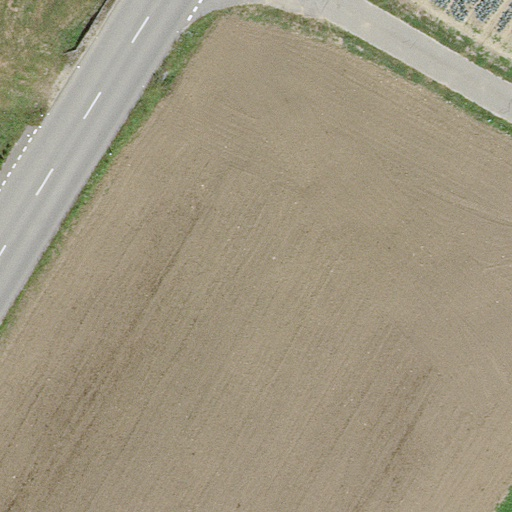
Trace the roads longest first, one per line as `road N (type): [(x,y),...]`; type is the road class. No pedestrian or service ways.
road 1 (tertiary): [(154,0),(0,249)]
road 2 (track): [(319,0),(511,115)]
